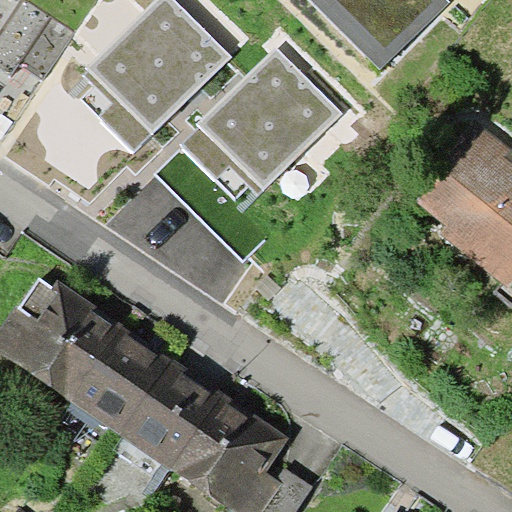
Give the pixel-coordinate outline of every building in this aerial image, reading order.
[(75,32),(26,0),(0,0),(0,67),(12,75),(20,64),(43,79),(75,32)] [(232,57),(175,0),(154,0),(86,67),(89,70),(84,75),(112,104),(99,117),(134,152),(232,57)] [(312,0),(380,68),(450,2),(448,0),(312,0)] [(343,113),(277,48),(196,122),(200,127),(181,144),(215,180),(229,166),(259,195),(343,113)] [(511,279),(511,146),(474,119),(414,199),(447,224),(440,234),(509,284),(511,279)] [(0,349),(72,399),(124,324),(59,279),(54,287),(39,277),(0,334),(0,349)] [(173,357),(124,324),(72,399),(120,433),(173,357)] [(223,392),(173,357),(120,433),(171,467),(223,392)] [(290,438),(223,392),(171,467),(237,511),(260,511),(281,482),(275,478),(266,472),(290,438)] [(283,467),(275,478),(281,482),(260,511),(296,511),(313,486),(283,467)]
